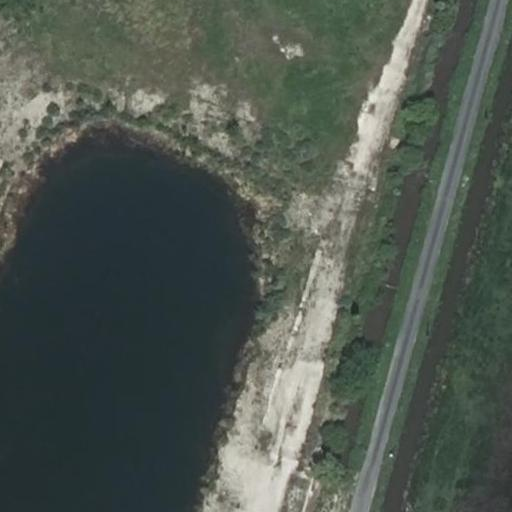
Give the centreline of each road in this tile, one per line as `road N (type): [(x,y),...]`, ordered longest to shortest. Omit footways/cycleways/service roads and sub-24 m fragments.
road 1 (track): [(415,0),(239,511)]
road 2 (unclassified): [(505,0),(362,511)]
